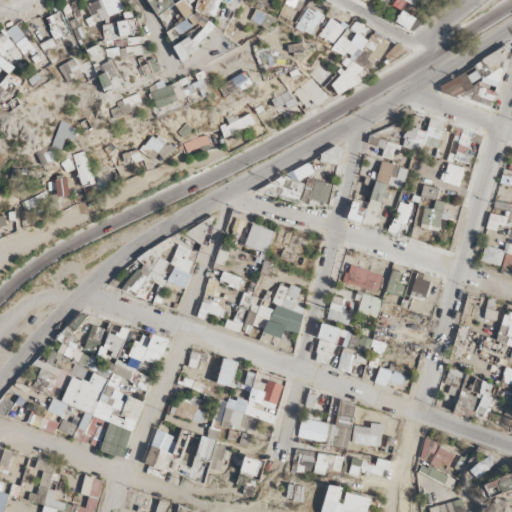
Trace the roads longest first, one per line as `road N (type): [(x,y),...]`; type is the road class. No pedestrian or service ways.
road 1 (primary): [(0,385),(84,296),(178,222),(511,28)]
road 2 (primary): [(511,5),(301,133),(99,234),(0,299)]
